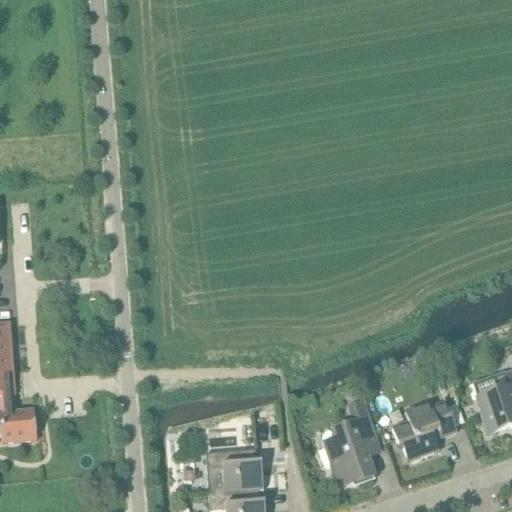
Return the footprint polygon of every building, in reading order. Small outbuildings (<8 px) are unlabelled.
[(8,327),(0,327),(0,412),(0,416),(0,422),(2,446),(36,443),(34,413),(14,415),(13,399),(14,399),(8,327)] [(511,372),(503,376),(508,389),(476,400),(482,418),(480,419),(486,437),(511,428),(511,372)] [(324,451),(318,453),(323,468),(333,465),(340,488),(372,477),(367,462),(379,458),(375,446),(365,418),(360,404),(348,408),(353,422),(353,424),(331,432),(333,440),(322,444),(324,451)] [(438,453),(434,440),(439,438),(440,440),(456,434),(446,405),(431,410),(429,405),(404,414),(408,425),(391,431),(398,449),(401,447),(407,464),(438,453)] [(208,497),(263,492),(261,465),(256,466),(255,452),(205,456),(206,475),(210,475),(211,496),(208,496),(208,497)] [(263,492),(208,497),(209,511),(264,511),(264,505),(259,505),(258,493),(263,493),(263,492)]
